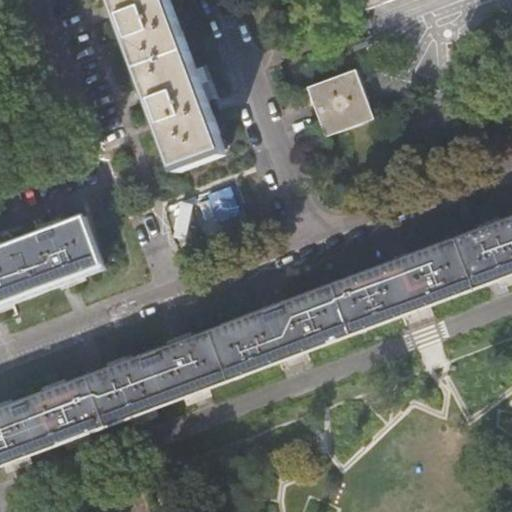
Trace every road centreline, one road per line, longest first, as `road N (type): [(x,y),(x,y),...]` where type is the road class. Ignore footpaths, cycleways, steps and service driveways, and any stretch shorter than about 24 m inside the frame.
road 1 (residential): [(0,356),(511,169)]
road 2 (residential): [(96,457),(511,300)]
